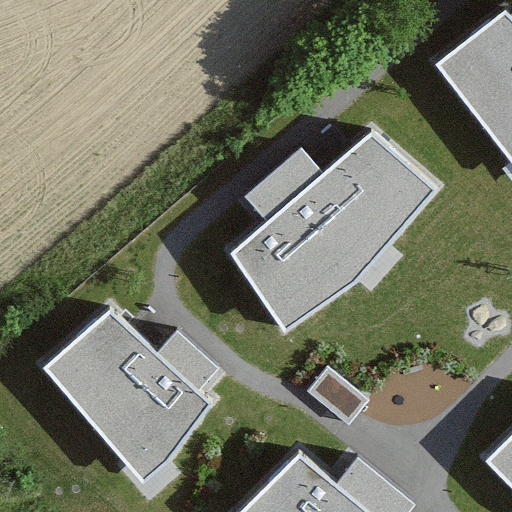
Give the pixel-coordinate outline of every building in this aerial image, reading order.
[(511,21),(505,14),(437,65),(511,160),(511,21)] [(435,189),(372,134),(322,176),(301,151),(247,199),(269,222),(232,253),(285,333),(356,282),(435,189)] [(113,311),(44,361),(137,480),(167,459),(208,405),(197,394),(216,371),(177,331),(155,354),(113,311)] [(511,434),(485,459),(511,485),(511,434)] [(406,511),(414,504),(358,458),(339,484),(302,452),(236,511),(406,511)]
